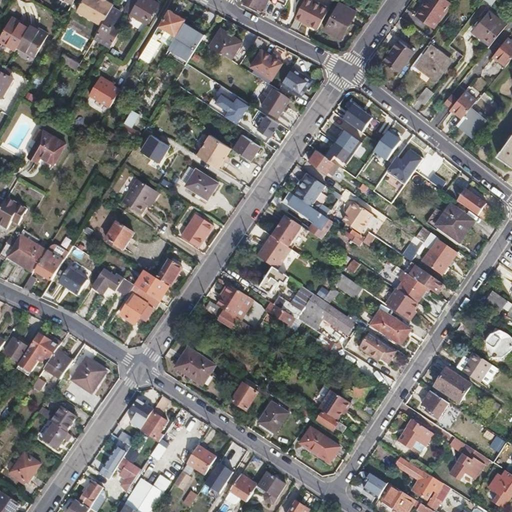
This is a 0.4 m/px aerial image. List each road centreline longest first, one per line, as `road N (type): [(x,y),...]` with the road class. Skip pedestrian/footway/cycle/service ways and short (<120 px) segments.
road 1 (residential): [(348,71),(142,369)]
road 2 (residential): [(333,495),(511,225)]
road 3 (residential): [(142,369),(333,495)]
road 4 (residential): [(511,199),(348,71)]
road 5 (residential): [(142,369),(42,511)]
road 6 (residential): [(0,288),(142,369)]
road 7 (residential): [(348,71),(223,7)]
